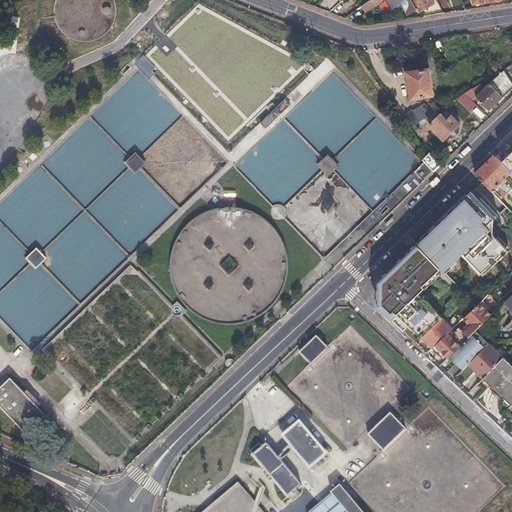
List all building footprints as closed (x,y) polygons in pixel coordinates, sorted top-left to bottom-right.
[(53,0),(52,6),(52,13),(53,19),(56,25),(59,31),(64,35),(70,39),(76,41),(82,42),(89,42),(95,40),(101,37),(106,33),(110,27),(113,21),(115,15),(115,8),(114,2),(113,0),(53,0)] [(369,0),(366,2),(371,10),(385,0),(390,9),(400,3),(407,14),(416,9),(410,0),(369,0)] [(410,0),(416,9),(418,13),(433,4),(431,0),(410,0)] [(143,56),(155,68),(229,144),(266,108),(271,102),(311,64),(199,3),(143,56)] [(138,60),(142,64),(152,75),(155,73),(152,71),(155,68),(143,56),(142,55),(138,60)] [(499,63),(493,67),(497,73),(503,69),(499,63)] [(409,72),(407,72),(411,99),(434,96),(429,68),(414,71),(414,68),(409,69),(409,72)] [(466,93),(472,101),(476,97),(489,111),(511,88),(511,82),(504,70),(479,95),(473,89),(466,93)] [(469,109),(475,103),(472,101),(466,93),(458,98),(469,109)] [(276,108),(271,113),(261,123),(266,129),(291,104),(285,99),(276,108)] [(266,108),(271,113),(276,108),(271,102),(266,108)] [(405,115),(413,126),(424,119),(434,113),(425,104),(413,111),(412,110),(405,115)] [(442,115),(430,126),(444,140),(460,124),(452,115),(451,116),(446,110),(442,115)] [(424,119),(430,126),(442,115),(441,114),(441,115),(437,111),(434,113),(424,119)] [(139,168),(144,163),(139,158),(135,153),(129,158),(124,163),(129,168),(134,173),(139,168)] [(414,172),(424,182),(441,165),(430,153),(427,156),(422,159),(425,162),(424,163),(424,164),(414,172)] [(333,160),(328,154),(323,160),(317,165),(322,170),(328,175),(333,170),(338,165),(333,160)] [(494,193),(500,200),(506,194),(498,186),(510,174),(509,174),(511,172),(495,154),(475,173),(492,191),(494,193)] [(500,200),(511,211),(511,188),(506,194),(500,200)] [(417,244),(445,274),(456,264),(452,259),(456,254),(464,254),(464,256),(483,276),(508,252),(489,232),(490,231),(490,221),(492,221),(498,216),(481,199),(478,201),(470,192),(454,208),(417,244)] [(190,223),(187,226),(184,228),(182,231),(179,234),(177,238),(175,241),(173,245),(172,249),(170,252),(169,256),(169,260),(168,264),(168,268),(168,272),(168,276),(169,280),(170,284),(171,288),(173,292),(174,295),(176,299),(179,302),(181,305),(184,308),(187,311),(190,314),(193,316),(196,318),(200,320),(203,322),(207,323),(211,324),(215,325),(219,326),(223,326),(227,326),(231,326),(235,325),(239,325),(243,323),(246,322),(250,320),(254,319),(257,317),(260,314),(264,312),(266,309),(269,306),(272,303),(274,299),(276,296),(278,292),(279,289),(281,285),(282,281),(282,277),(283,273),(283,269),(283,265),(282,261),(282,257),(281,253),(280,249),(278,246),(276,242),(274,239),(272,235),(270,232),(267,229),(264,226),(261,224),(258,221),(255,219),(251,217),(247,216),(244,214),(240,213),(236,212),(232,212),(228,211),(224,211),(220,211),(216,212),(212,213),(208,214),(204,215),(201,217),(197,219),(194,221),(190,223)] [(417,244),(377,282),(377,306),(403,331),(408,325),(432,348),(433,347),(453,329),(429,306),(418,294),(425,288),(423,286),(433,276),(446,290),(453,283),(445,274),(417,244)] [(40,253),(35,248),(30,254),(25,259),(30,264),(35,269),(41,264),(46,259),(40,253)] [(134,274),(128,267),(41,351),(133,444),(155,423),(216,363),(217,363),(220,360),(180,318),(184,314),(175,304),(171,308),(137,273),(136,274),(134,274)] [(475,307),(463,318),(468,323),(461,330),(459,327),(455,331),(453,329),(433,347),(432,348),(445,360),(449,357),(449,356),(457,348),(458,348),(475,330),(487,319),(488,318),(490,316),(479,304),(476,306),(475,307)] [(367,434),(390,412),(412,390),(351,327),(327,349),(310,365),(287,388),(303,404),(347,450),(363,437),(367,434)] [(481,336),(475,330),(458,348),(457,348),(449,356),(462,370),(468,364),(488,344),(488,343),(481,336)] [(298,353),(310,365),(327,349),(315,337),(298,353)] [(502,358),(488,344),(468,364),(477,372),(478,371),(483,376),(482,377),(482,378),(502,358)] [(510,405),(511,403),(511,365),(503,357),(502,358),(482,378),(494,390),(495,388),(502,395),(501,396),(510,405)] [(36,416),(40,412),(8,378),(0,386),(0,424),(8,417),(24,435),(40,420),(36,416)] [(428,409),(406,429),(383,451),(379,455),(349,483),(360,495),(376,511),(479,511),(505,488),(428,409)] [(44,416),(40,412),(36,416),(40,420),(44,416)] [(406,429),(405,428),(390,412),(367,434),(382,449),(383,451),(406,429)] [(289,447),(292,450),(309,470),(328,454),(299,420),(280,436),(289,447)] [(278,457),(268,445),(268,446),(266,443),(262,447),(259,443),(249,451),(253,455),(251,456),(254,459),(254,458),(284,493),(284,492),(288,496),(296,489),(301,484),(297,480),(297,479),(281,460),(278,457)] [(292,450),(289,447),(278,457),(281,460),(292,450)] [(262,511),(256,504),(238,483),(211,507),(204,511),(262,511)] [(309,511),(362,511),(354,501),(340,485),(331,492),(331,493),(309,511)]
